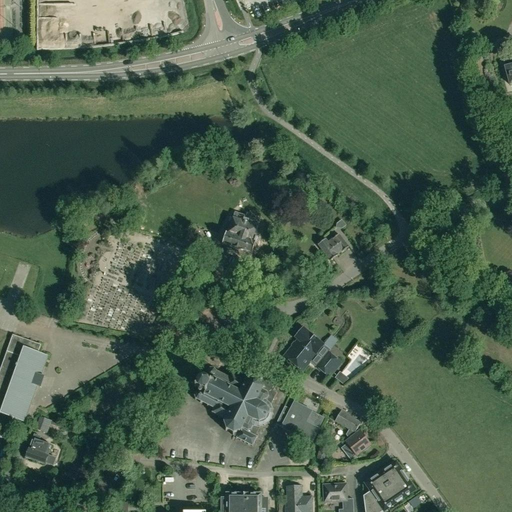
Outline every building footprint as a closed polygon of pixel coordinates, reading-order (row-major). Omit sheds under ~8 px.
[(511,54),(508,55),(501,57),(504,67),(509,85),(510,85),(511,86),(511,85),(511,54)] [(234,249),(241,251),(241,250),(252,254),(255,243),(253,242),(258,226),(260,221),(234,212),(233,218),(232,218),(227,234),(226,233),(222,244),(234,248),(234,249)] [(346,225),(339,229),(347,244),(354,240),(346,225)] [(195,245),(199,233),(189,229),(184,241),(195,245)] [(326,239),(318,245),(330,261),(348,247),(339,234),(328,242),(326,239)] [(324,345),(323,345),(303,329),(295,338),(298,340),(284,357),(302,372),(311,362),(328,376),(340,361),(328,352),(322,359),(316,354),(324,345)] [(24,422),(37,386),(41,387),(45,377),(41,375),(48,356),(38,353),(41,345),(13,335),(0,370),(0,411),(1,412),(0,413),(0,412),(0,425),(9,429),(13,418),(24,422)] [(196,386),(194,385),(194,386),(195,387),(195,388),(196,389),(196,387),(199,389),(198,390),(199,392),(197,393),(196,392),(195,393),(196,393),(194,396),(195,396),(196,399),(195,400),(196,400),(201,402),(200,403),(201,403),(201,402),(207,405),(207,407),(208,407),(208,406),(214,409),(212,412),(211,413),(213,413),(219,416),(218,418),(219,418),(220,417),(225,420),(224,422),(222,422),(222,423),(224,423),(226,429),(225,430),(225,431),(227,430),(233,433),(233,435),(233,436),(236,438),(236,439),(237,438),(240,440),(240,441),(241,441),(244,442),(244,443),(245,443),(248,444),(248,445),(249,445),(252,446),(257,438),(257,437),(258,436),(256,434),(259,428),(259,426),(263,425),(264,427),(265,426),(264,425),(266,424),(268,423),(268,424),(269,423),(268,422),(270,419),(272,420),(272,419),(271,418),(272,415),(273,415),(273,414),(272,414),(272,410),(273,409),(272,409),(270,405),(271,404),(276,393),(272,391),(275,387),(275,386),(269,383),(269,382),(263,379),(262,379),(260,380),(254,377),(255,375),(254,375),(253,377),(247,379),(246,377),(245,378),(246,380),(245,382),(239,379),(240,377),(239,377),(239,378),(232,375),(232,374),(231,374),(231,375),(230,379),(224,376),(224,374),(223,375),(217,372),(217,371),(216,372),(214,370),(214,368),(213,369),(210,369),(210,367),(209,368),(209,369),(207,371),(206,370),(205,371),(206,372),(206,375),(205,376),(204,378),(202,376),(202,375),(201,376),(199,375),(199,376),(200,377),(196,386)] [(291,409),(285,406),(275,424),(293,433),(293,434),(298,437),(298,436),(311,443),(319,429),(318,429),(324,418),(294,403),(291,409)] [(357,429),(361,423),(342,411),(335,420),(350,430),(346,435),(350,439),(346,442),(347,444),(341,449),(350,460),(356,455),(363,450),(365,451),(370,447),(369,446),(370,445),(359,432),(357,429)] [(51,421),(41,417),(36,430),(46,433),(51,421)] [(48,456),(51,446),(33,439),(25,458),(45,465),(48,456)] [(317,459),(323,461),(326,450),(320,448),(317,459)] [(174,451),(173,460),(190,463),(191,454),(174,451)] [(194,460),(200,460),(201,464),(211,463),(211,455),(193,456),(194,460)] [(382,511),(415,491),(406,478),(396,463),(377,476),(365,484),(371,492),(363,497),(365,511),(382,511)] [(348,501),(347,484),(323,485),(324,503),(348,501)] [(301,487),(287,488),(287,508),(285,508),(285,511),(312,511),(312,497),(302,497),(301,487)] [(222,499),(221,511),(243,511),(244,495),(226,494),(226,499),(222,499)] [(261,495),(244,495),(243,511),(267,511),(267,499),(261,499),(261,495)]
